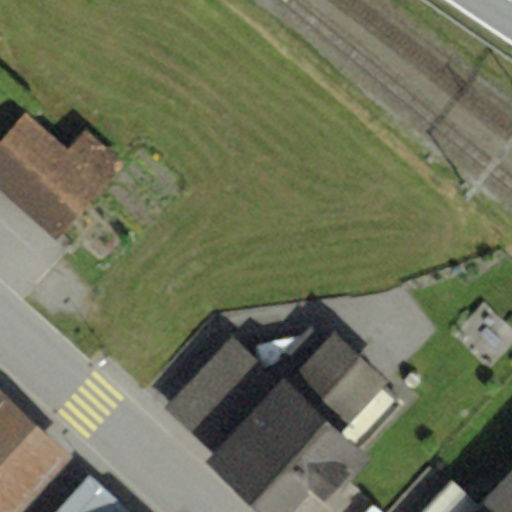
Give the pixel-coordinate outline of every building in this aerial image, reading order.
[(61,155),(19,122),(0,145),(0,186),(64,238),(121,166),(80,132),(61,155)] [(296,349),(355,400),(394,355),(334,305),(296,349)] [(254,382),(188,465),(253,511),(315,511),(355,450),(254,382)] [(0,511),(1,511),(54,460),(0,405),(0,511)] [(511,461),(492,488),(511,503),(511,461)]
